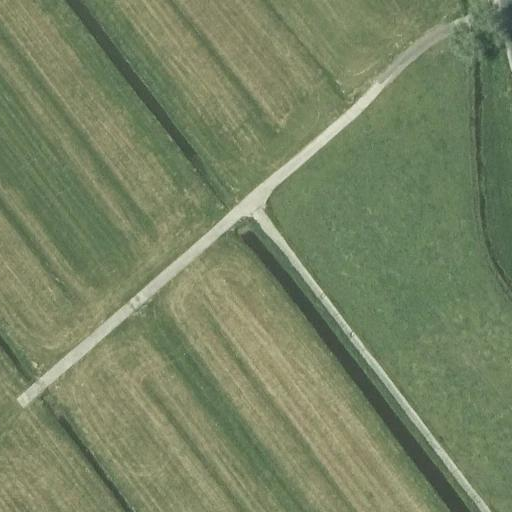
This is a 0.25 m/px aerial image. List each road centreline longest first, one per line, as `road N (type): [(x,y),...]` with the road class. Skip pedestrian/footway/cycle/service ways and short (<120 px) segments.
road 1 (track): [(19,405),(419,48),(454,27),(509,15)]
road 2 (track): [(486,511),(250,204)]
